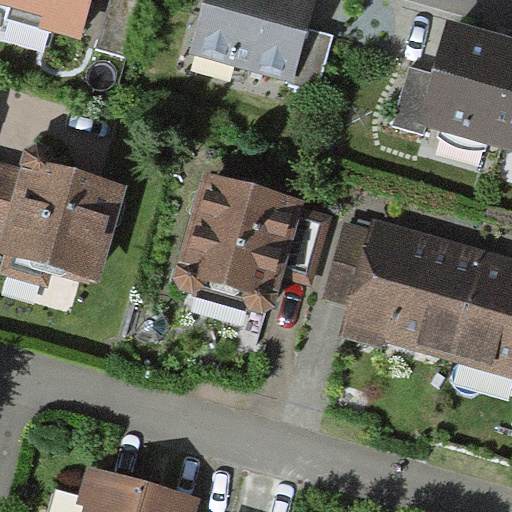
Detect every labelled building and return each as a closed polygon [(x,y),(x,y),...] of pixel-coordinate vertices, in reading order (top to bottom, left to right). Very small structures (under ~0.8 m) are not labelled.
[(87,0),(0,0),(0,2),(46,15),(43,29),(77,38),(87,0)] [(206,0),(190,59),(292,88),(317,0),(206,0)] [(511,55),(444,37),(417,137),(511,162),(511,55)] [(2,243),(0,252),(0,267),(100,292),(126,188),(22,162),(19,175),(2,243)] [(0,170),(0,242),(2,243),(19,175),(0,170)] [(198,190),(171,297),(272,321),(298,215),(198,190)] [(375,230),(345,337),(511,383),(511,267),(411,240),(375,230)] [(89,511),(193,511),(197,500),(91,470),(81,503),(92,506),(89,511)]
